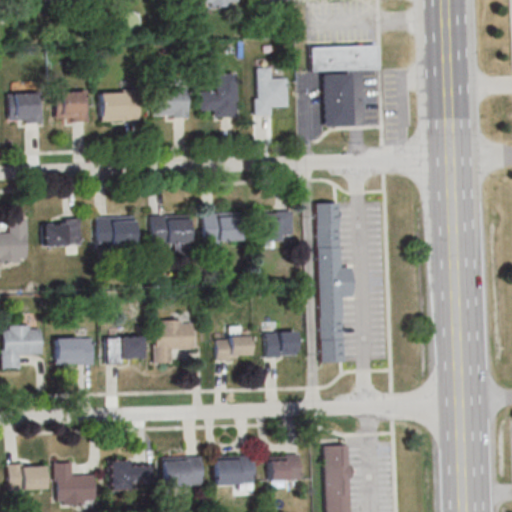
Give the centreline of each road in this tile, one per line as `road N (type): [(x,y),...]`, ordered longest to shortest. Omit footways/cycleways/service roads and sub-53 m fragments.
road 1 (residential): [(511,157),(0,174)]
road 2 (residential): [(460,400),(0,419)]
road 3 (secondary): [(451,161),(460,400)]
